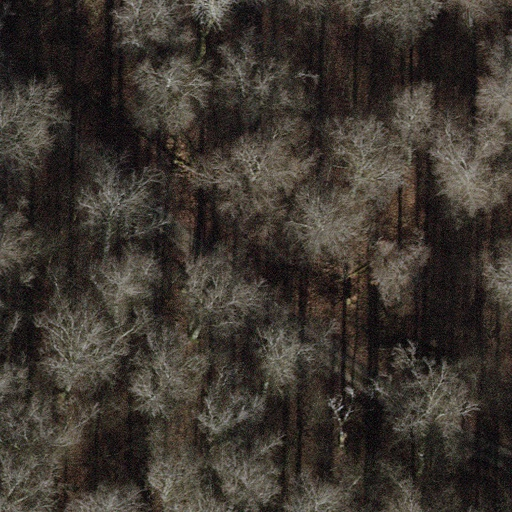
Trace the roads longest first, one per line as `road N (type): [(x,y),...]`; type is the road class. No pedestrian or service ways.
road 1 (track): [(511,448),(429,421),(0,71)]
road 2 (track): [(0,63),(191,0)]
